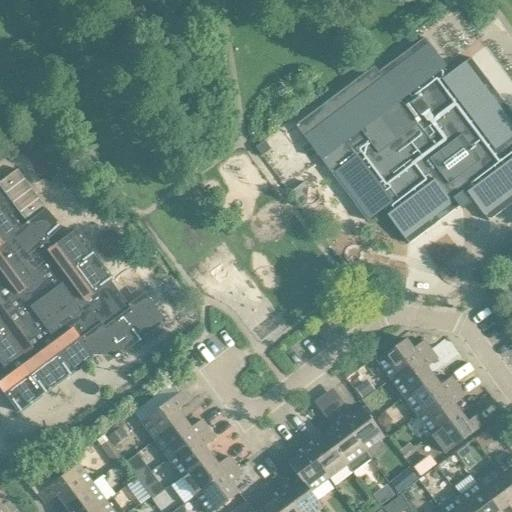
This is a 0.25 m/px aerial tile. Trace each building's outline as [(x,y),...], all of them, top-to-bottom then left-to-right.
[(393,59),(378,72),(373,66),(295,125),(321,159),(324,156),(329,162),(325,165),(367,220),(384,208),(388,214),(386,215),(408,243),(425,231),(422,227),(435,217),(438,221),(470,197),(487,221),(504,208),(501,204),(511,196),(511,113),(510,111),(506,114),(496,100),(500,97),(470,57),(447,74),(442,67),(445,66),(424,37),(406,50),(409,53),(396,63),(393,59)] [(20,186),(30,202),(46,192),(36,177),(20,186)] [(305,203),(308,186),(303,181),(289,192),(301,207),(305,203)] [(0,199),(0,363),(3,368),(0,369),(0,388),(17,412),(91,355),(119,354),(164,321),(144,292),(128,303),(110,281),(112,280),(73,229),(52,245),(46,238),(58,228),(54,222),(56,221),(45,206),(20,226),(0,199)] [(511,277),(501,286),(511,301),(511,277)] [(390,379),(430,349),(423,340),(412,348),(405,339),(376,360),(390,379)] [(430,349),(390,379),(404,397),(432,376),(426,367),(437,359),(430,349)] [(432,376),(404,397),(417,416),(457,386),(450,377),(439,385),(432,376)] [(464,395),(457,386),(417,416),(431,434),(460,413),(453,404),(464,395)] [(188,401),(180,391),(140,421),(154,440),(183,419),(176,410),(188,401)] [(334,411),(364,451),(383,437),(362,408),(352,415),(344,404),(334,411)] [(364,451),(334,411),(325,418),(333,429),(324,436),(346,464),(364,451)] [(460,413),(431,434),(445,453),(485,423),(477,413),(466,422),(460,413)] [(183,419),(154,440),(168,458),(208,429),(201,419),(190,428),(183,419)] [(215,438),(208,429),(168,458),(181,477),(210,455),(204,446),(215,438)] [(488,430),(477,433),(481,449),(492,446),(488,430)] [(307,431),(298,438),(328,478),(346,464),(324,436),(315,442),(307,431)] [(122,460),(109,442),(104,434),(95,440),(114,466),(122,460)] [(328,478),(298,438),(289,445),(297,456),(287,463),(288,465),(289,464),(321,508),(322,507),(310,491),(328,478)] [(410,462),(419,475),(436,463),(426,450),(410,462)] [(210,455),(181,477),(195,495),(235,465),(228,456),(217,464),(210,455)] [(511,456),(496,469),(511,491),(511,456)] [(92,483),(78,464),(37,493),(45,503),(56,495),(63,504),(92,483)] [(289,464),(288,465),(299,479),(290,486),(282,475),(273,482),(295,511),(315,511),(321,508),(289,464)] [(242,475),(235,465),(195,495),(207,511),(225,511),(227,511),(222,504),(238,493),(231,483),(242,475)] [(511,491),(496,469),(477,483),(499,511),(508,505),(511,510),(511,491)] [(386,480),(372,487),(379,499),(393,492),(386,480)] [(295,511),(273,482),(264,488),(272,500),(263,506),(267,511),(295,511)] [(92,483),(63,504),(68,511),(90,511),(105,501),(92,483)] [(477,483),(459,496),(470,511),(497,511),(499,511),(477,483)] [(123,511),(112,496),(105,501),(90,511),(123,511)] [(470,511),(459,496),(440,510),(442,511),(470,511)] [(267,511),(263,506),(255,511),(253,511),(246,502),(236,509),(237,511),(267,511)]
